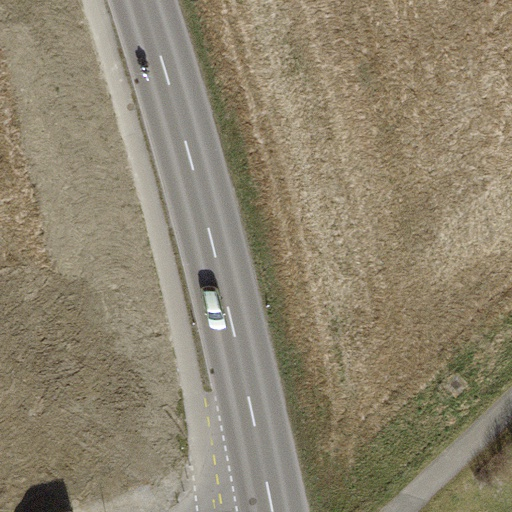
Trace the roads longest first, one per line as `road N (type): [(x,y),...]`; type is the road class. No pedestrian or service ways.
road 1 (tertiary): [(145,0),(204,205),(274,511)]
road 2 (track): [(402,511),(511,408)]
